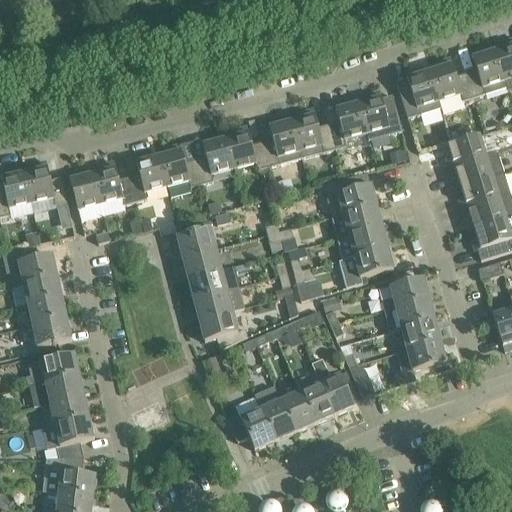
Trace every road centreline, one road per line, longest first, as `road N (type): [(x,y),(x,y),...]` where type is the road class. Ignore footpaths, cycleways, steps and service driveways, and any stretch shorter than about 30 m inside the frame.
road 1 (residential): [(0,151),(54,140),(107,142),(386,69),(400,64),(396,52),(511,16)]
road 2 (residential): [(208,511),(394,430),(476,405),(485,393)]
road 3 (residential): [(122,511),(123,453),(79,238)]
road 4 (residential): [(485,393),(415,167)]
